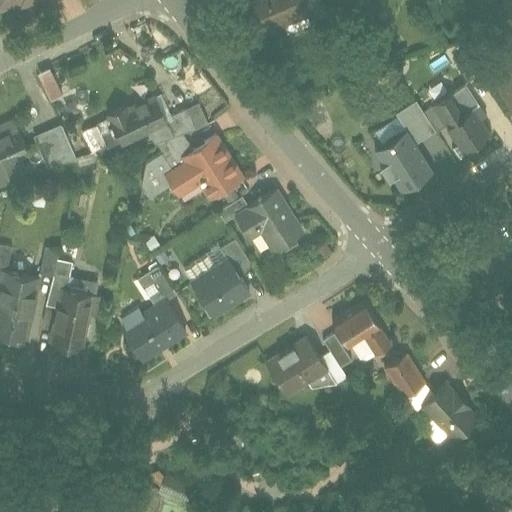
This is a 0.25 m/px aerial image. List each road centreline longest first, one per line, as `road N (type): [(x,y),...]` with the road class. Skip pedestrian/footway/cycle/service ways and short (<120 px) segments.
road 1 (residential): [(379,246),(130,403),(0,376)]
road 2 (residential): [(165,0),(379,246)]
road 3 (residential): [(379,246),(511,391)]
road 4 (residential): [(149,0),(0,67)]
road 5 (residential): [(511,160),(379,246)]
